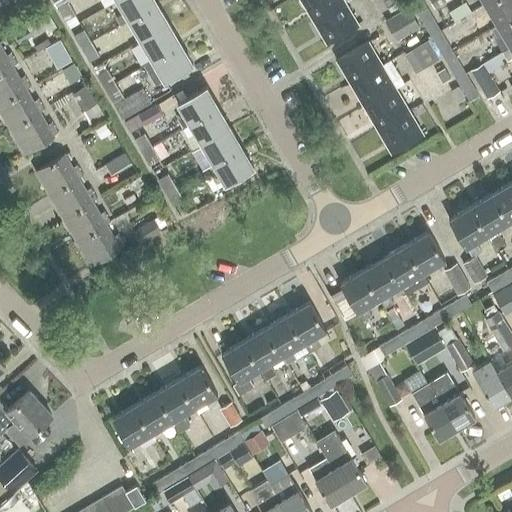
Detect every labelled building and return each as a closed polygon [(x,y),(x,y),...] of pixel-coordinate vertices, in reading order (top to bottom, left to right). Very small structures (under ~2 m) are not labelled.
[(4,0),(0,2),(0,15),(14,7),(9,0),(4,0)] [(116,0),(125,14),(114,19),(117,26),(128,20),(157,3),(154,0),(116,0)] [(345,2),(343,0),(301,0),(313,20),(345,2)] [(383,0),(390,10),(407,0),(383,0)] [(511,0),(490,0),(484,4),(472,11),(478,21),(490,14),(497,26),(511,16),(511,0)] [(76,16),(68,2),(58,8),(66,22),(76,16)] [(345,2),(313,20),(327,42),(358,24),(345,2)] [(169,23),(157,3),(128,20),(140,40),(169,23)] [(396,40),(420,27),(408,6),(385,20),(396,40)] [(430,36),(440,30),(427,8),(417,14),(430,36)] [(452,33),(474,26),(470,13),(448,21),(452,33)] [(511,46),(511,16),(497,26),(491,29),(496,39),(503,35),(510,48),(511,46)] [(180,44),(169,23),(140,40),(152,60),(180,44)] [(74,35),(81,48),(91,42),(84,29),(74,35)] [(430,36),(444,58),(453,53),(440,30),(430,36)] [(51,53),(63,46),(60,39),(47,46),(51,53)] [(424,67),(439,59),(428,40),(413,48),(424,67)] [(337,60),(350,82),(381,63),(368,41),(337,60)] [(99,56),(91,42),(81,48),(89,62),(99,56)] [(180,44),(152,60),(145,64),(150,72),(156,68),(164,81),(193,64),(180,44)] [(0,72),(12,65),(17,63),(10,52),(6,55),(0,45),(0,72)] [(511,59),(511,46),(510,48),(502,52),(507,62),(511,59)] [(444,58),(456,79),(466,74),(453,53),(444,58)] [(109,72),(115,82),(130,73),(123,62),(109,71),(109,72)] [(395,87),(381,63),(350,82),(364,106),(395,87)] [(470,70),(487,98),(499,91),(483,63),(470,70)] [(0,103),(26,89),(30,86),(24,75),(19,78),(12,65),(0,72),(0,103)] [(444,67),(435,72),(441,82),(449,77),(444,67)] [(97,75),(105,88),(115,82),(109,72),(108,69),(97,75)] [(478,95),(466,74),(456,79),(469,101),(478,95)] [(123,97),(116,84),(115,82),(105,88),(113,102),(123,97)] [(464,97),(459,86),(451,90),(457,101),(464,97)] [(218,107),(205,87),(177,104),(183,114),(176,118),(182,127),(188,123),(189,124),(218,107)] [(364,106),(378,130),(409,111),(395,87),(364,106)] [(114,105),(122,119),(151,102),(143,88),(114,105)] [(0,112),(10,129),(39,112),(44,109),(38,98),(33,101),(26,89),(0,103),(0,112)] [(145,126),(163,115),(157,104),(138,114),(145,126)] [(229,127),(218,107),(189,124),(195,134),(201,144),(229,127)] [(391,152),(422,134),(409,111),(378,130),(391,152)] [(47,124),(39,112),(10,129),(24,152),(53,135),(58,132),(51,122),(47,124)] [(201,144),(213,164),(241,147),(229,127),(201,144)] [(134,139),(141,153),(152,146),(145,133),(134,139)] [(152,146),(141,153),(149,166),(159,160),(152,146)] [(254,168),(241,147),(213,164),(225,185),(254,168)] [(35,171),(49,195),(78,178),(83,175),(77,164),(72,167),(64,154),(35,171)] [(124,168),(117,157),(105,165),(111,175),(124,168)] [(157,180),(165,193),(176,186),(168,173),(157,180)] [(63,218),(92,201),(97,198),(90,188),(86,190),(78,178),(49,195),(63,218)] [(511,180),(492,192),(510,221),(509,221),(511,226),(511,180)] [(183,200),(176,186),(165,193),(173,206),(183,200)] [(103,196),(107,204),(117,199),(113,191),(103,196)] [(492,192),(471,205),(488,234),(491,240),(501,234),(497,228),(509,221),(510,221),(492,192)] [(110,221),(104,211),(100,213),(92,201),(63,218),(77,241),(106,224),(110,221)] [(472,256),(481,251),(479,247),(476,241),(488,234),(471,205),(449,218),(466,247),(467,247),(470,252),(472,256)] [(140,244),(161,231),(154,219),(133,232),(140,244)] [(113,236),(106,224),(77,241),(90,265),(120,247),(124,244),(118,234),(113,236)] [(423,272),(445,259),(428,230),(406,244),(423,272)] [(401,285),(407,296),(413,292),(407,282),(423,272),(406,244),(384,256),(401,285)] [(474,281),(487,274),(476,254),(463,262),(474,281)] [(384,256),(361,270),(378,299),(384,308),(393,302),(388,293),(401,285),(384,256)] [(443,270),(458,295),(471,287),(456,262),(443,270)] [(492,292),(511,280),(511,274),(508,269),(487,282),(492,292)] [(361,270),(340,282),(363,321),(372,316),(366,306),(378,299),(361,270)] [(504,314),(511,309),(511,283),(493,294),(504,314)] [(466,294),(443,307),(449,317),(471,304),(466,294)] [(309,301),(287,314),(304,342),(307,348),(316,343),(313,337),(326,329),(309,301)] [(489,315),(498,310),(494,304),(485,309),(489,315)] [(443,307),(422,320),(427,330),(449,317),(443,307)] [(511,332),(498,310),(486,318),(500,340),(511,332)] [(265,327),(282,355),(286,361),(295,356),(291,350),(304,342),(287,314),(265,327)] [(405,343),(427,330),(422,320),(400,333),(405,343)] [(270,363),(282,355),(265,327),(243,340),(260,368),(266,379),(276,373),(270,363)] [(440,367),(453,360),(439,337),(433,328),(421,335),(440,367)] [(400,333),(378,346),(384,356),(405,343),(400,333)] [(461,369),(472,363),(461,343),(458,338),(446,344),(449,349),(461,369)] [(243,340),(221,353),(238,382),(233,385),(238,394),(253,385),(248,376),(260,368),(243,340)] [(511,394),(511,354),(508,348),(490,359),(511,395),(511,394)] [(493,405),(511,395),(490,359),(472,370),(493,405)] [(199,413),(208,407),(205,401),(217,394),(200,365),(178,378),(195,407),(199,413)] [(347,365),(326,378),(331,387),(353,374),(347,365)] [(429,381),(435,391),(456,427),(474,416),(448,371),(444,373),(429,381)] [(387,374),(377,380),(390,405),(401,399),(387,374)] [(183,414),(195,407),(178,378),(157,391),(173,420),(180,432),(190,426),(183,414)] [(309,401),(331,387),(326,378),(304,391),(309,401)] [(456,427),(435,391),(429,381),(412,392),(424,413),(423,413),(438,438),(456,427)] [(336,389),(319,399),(333,421),(349,410),(336,389)] [(52,415),(29,390),(7,410),(0,401),(0,435),(6,430),(20,444),(52,415)] [(155,438),(165,432),(161,427),(173,420),(157,391),(135,404),(152,433),(155,438)] [(287,414),(309,401),(304,391),(281,405),(287,414)] [(242,419),(232,402),(220,408),(230,426),(242,419)] [(139,440),(152,433),(135,404),(113,417),(130,446),(133,452),(143,446),(139,440)] [(287,414),(281,405),(260,418),(266,427),(287,414)] [(245,440),(260,431),(261,430),(256,423),(241,432),(245,440)] [(316,440),(326,457),(348,492),(366,481),(351,457),(350,457),(333,429),(316,440)] [(241,432),(240,430),(218,443),(224,453),(244,441),(245,440),(241,432)] [(245,440),(244,441),(250,451),(266,441),(260,431),(245,440)] [(218,443),(196,457),(201,466),(224,453),(218,443)] [(0,464),(0,477),(14,493),(39,469),(19,447),(0,464)] [(218,457),(224,469),(235,462),(228,451),(218,457)] [(201,466),(196,457),(174,470),(180,479),(187,475),(201,466)] [(315,478),(315,479),(330,503),(348,492),(326,457),(308,467),(315,478)] [(220,471),(214,460),(203,466),(210,478),(220,471)] [(276,481),(270,484),(286,511),(311,511),(288,473),(284,476),(279,468),(272,473),(276,481)] [(166,487),(180,479),(174,470),(152,483),(157,492),(162,490),(166,487)] [(187,476),(162,491),(170,504),(195,489),(187,476)] [(261,511),(286,511),(270,484),(267,478),(248,490),(261,511)] [(125,491),(135,506),(146,500),(136,484),(125,491)] [(124,511),(134,506),(122,485),(112,491),(124,511)] [(124,511),(112,491),(102,497),(111,511),(124,511)] [(19,492),(0,509),(0,511),(26,511),(32,506),(19,492)] [(111,511),(102,497),(93,503),(98,511),(111,511)] [(98,511),(93,503),(83,508),(85,511),(98,511)]
